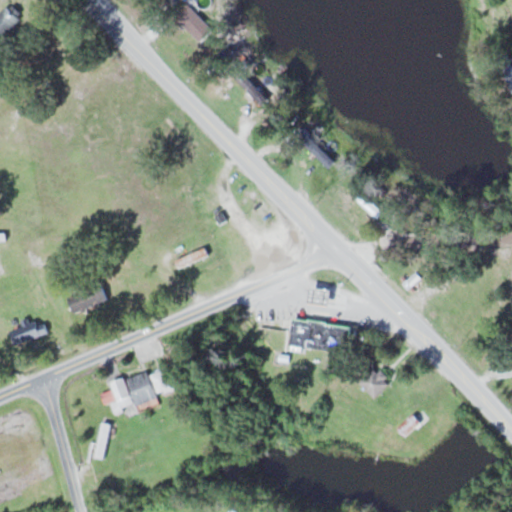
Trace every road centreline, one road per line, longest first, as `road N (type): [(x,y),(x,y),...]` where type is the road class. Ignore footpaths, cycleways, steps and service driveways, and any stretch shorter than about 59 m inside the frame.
road 1 (residential): [(0,396),(341,246)]
road 2 (secondary): [(92,0),(341,246)]
road 3 (secondary): [(341,246),(511,448)]
road 4 (residential): [(341,246),(432,228),(511,228)]
road 5 (residential): [(80,511),(42,379)]
